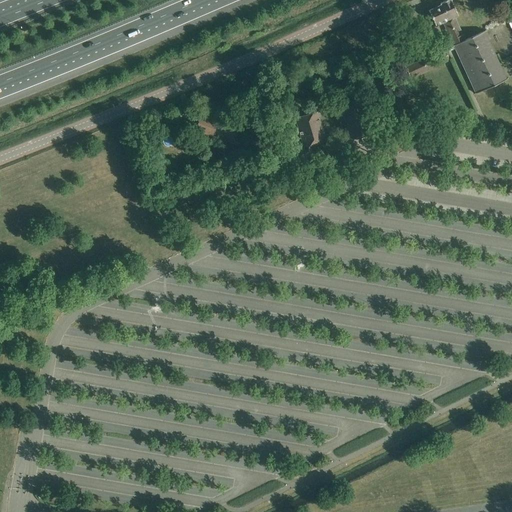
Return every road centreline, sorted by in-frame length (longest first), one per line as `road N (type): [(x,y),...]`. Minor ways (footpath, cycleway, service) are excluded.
road 1 (unclassified): [(382,0),(0,158)]
road 2 (motorway): [(0,82),(202,0)]
